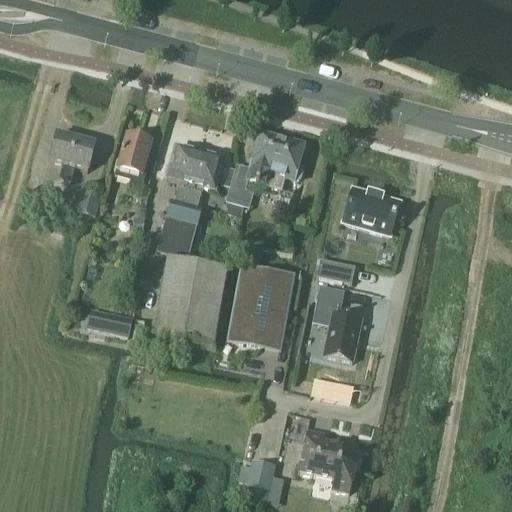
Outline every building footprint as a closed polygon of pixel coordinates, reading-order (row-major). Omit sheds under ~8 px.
[(58,184),(70,187),(74,173),(86,176),(93,149),(54,138),(47,165),(62,169),(58,184)] [(257,139),(248,173),(244,186),(246,187),(255,189),(270,193),(278,196),(282,184),(292,187),(297,186),(300,175),(296,169),(301,152),(257,139)] [(124,143),(113,183),(129,187),(127,194),(138,197),(145,169),(143,169),(149,149),(124,143)] [(169,205),(158,245),(188,254),(195,230),(179,226),(197,160),(173,153),(168,170),(165,171),(163,179),(165,181),(164,185),(184,190),(182,195),(176,193),(173,206),(169,205)] [(221,167),(197,160),(179,226),(195,230),(199,213),(195,212),(199,199),(192,197),(193,192),(212,197),(216,184),(220,186),(224,172),(220,170),(221,167)] [(235,169),(234,174),(229,192),(224,207),(248,213),(252,197),(243,195),(246,187),(244,186),(248,173),(235,169)] [(234,174),(224,172),(220,186),(219,190),(229,192),(234,174)] [(82,191),(75,216),(95,222),(102,196),(82,191)] [(398,208),(350,194),(341,227),(389,241),(398,208)] [(132,224),(131,234),(141,236),(142,225),(132,224)] [(188,254),(158,245),(155,258),(185,266),(188,254)] [(314,282),(350,290),(353,272),(318,265),(314,282)] [(152,345),(210,355),(224,277),(166,267),(152,345)] [(88,271),(85,283),(94,285),(97,273),(88,271)] [(237,322),(233,345),(258,350),(262,329),(280,332),(287,290),(263,286),(265,279),(266,280),(266,278),(242,274),(233,321),(237,322)] [(313,316),(330,319),(321,361),(351,367),(360,325),(338,320),(342,297),(318,291),(313,316)] [(90,319),(87,333),(128,343),(131,329),(90,319)] [(145,328),(134,326),(130,347),(141,349),(145,328)] [(312,385),(309,401),(333,406),(336,390),(312,385)] [(331,495),(349,499),(354,474),(338,470),(341,453),(322,449),(324,441),(306,437),(297,480),(332,487),(331,495)] [(250,466),(242,505),(265,510),(273,471),(250,466)]
